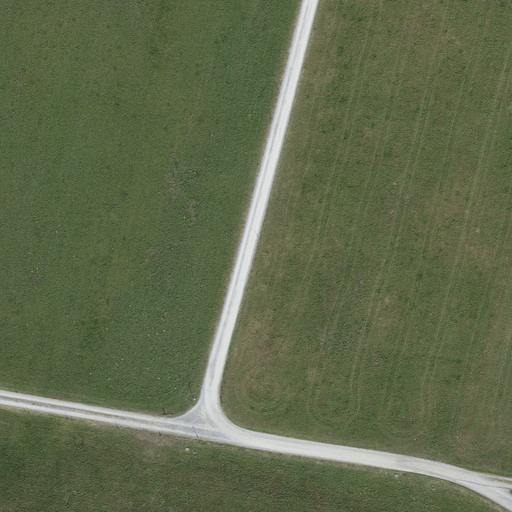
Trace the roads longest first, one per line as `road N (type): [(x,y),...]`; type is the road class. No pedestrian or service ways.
road 1 (track): [(311,0),(199,432)]
road 2 (track): [(442,471),(199,432)]
road 3 (track): [(199,432),(0,398)]
